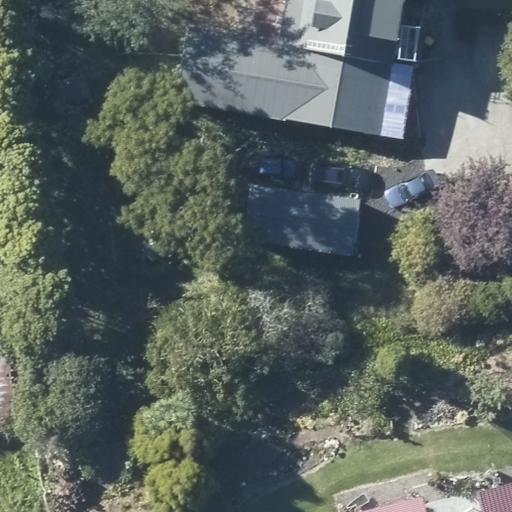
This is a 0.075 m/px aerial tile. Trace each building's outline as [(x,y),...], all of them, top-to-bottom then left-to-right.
[(178,107),(406,142),(416,73),(396,69),(399,50),(404,52),(412,3),(427,6),(427,0),(291,0),(284,46),(235,38),(189,31),(178,107)] [(131,96),(118,31),(50,45),(63,110),(131,96)] [(209,260),(281,242),(270,197),(200,215),(209,260)] [(165,228),(169,256),(197,252),(194,224),(165,228)] [(0,359),(0,436),(20,434),(12,358),(0,359)] [(131,425),(72,444),(89,496),(147,477),(131,425)] [(511,511),(511,492),(485,499),(488,511),(428,511),(427,506),(405,511),(511,511)]
